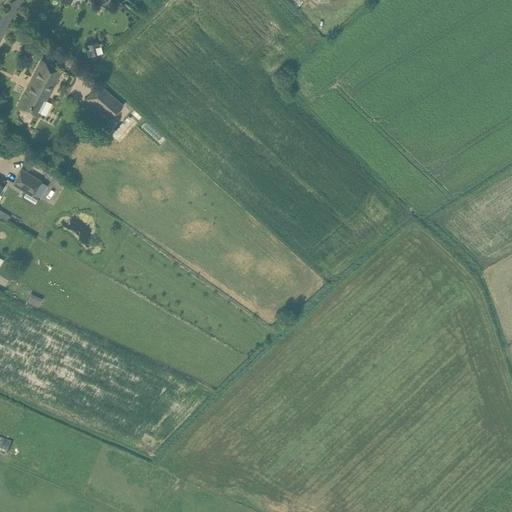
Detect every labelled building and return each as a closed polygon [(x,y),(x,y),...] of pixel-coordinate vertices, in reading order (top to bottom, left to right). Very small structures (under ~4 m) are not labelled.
[(98,32),(80,49),(91,61),(109,44),(98,32)] [(42,60),(17,106),(37,116),(62,70),(42,60)] [(85,99),(110,120),(123,105),(99,83),(85,99)] [(62,156),(54,160),(57,166),(65,162),(62,156)] [(21,169),(13,183),(32,194),(40,181),(21,169)] [(0,216),(6,221),(10,215),(0,209),(0,216)] [(39,306),(43,298),(31,293),(28,302),(39,306)] [(0,449),(8,452),(11,443),(0,439),(0,449)]
